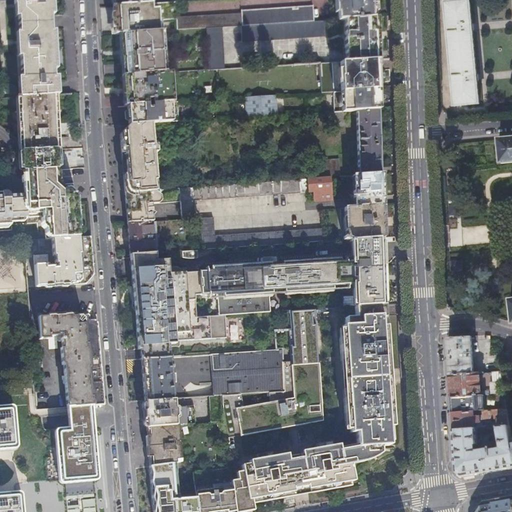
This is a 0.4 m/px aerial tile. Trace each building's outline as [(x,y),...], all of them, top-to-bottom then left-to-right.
[(17,0),(22,97),(53,96),(58,96),(58,87),(58,77),(54,77),(52,38),(50,2),(50,0),(17,0)] [(374,0),(336,0),(338,21),(344,20),(375,18),(375,5),(374,0)] [(470,2),(447,4),(448,15),(456,107),(479,104),(470,2)] [(113,7),(113,10),(112,10),(112,21),(113,35),(118,35),(161,32),(161,21),(176,19),(176,18),(175,3),(150,5),(113,7)] [(241,13),(241,15),(242,27),(313,22),(312,8),(241,13)] [(241,15),(176,18),(176,19),(177,31),(207,29),(222,28),(241,27),(242,27),(241,15)] [(345,62),(376,60),(376,35),(375,18),(344,20),(345,62)] [(242,27),(241,27),(242,43),(325,38),(324,22),(313,22),(242,27)] [(222,28),(207,29),(210,71),(224,70),(222,28)] [(121,76),(164,74),(161,32),(118,35),(119,55),(120,76),(121,76)] [(126,106),(172,103),(170,73),(164,74),(121,76),(122,91),(123,106),(126,106)] [(378,97),(377,90),(340,93),(340,95),(337,95),(338,110),(341,110),(341,113),(356,113),(378,111),(378,105),(382,103),(382,100),(382,98),(378,97)] [(22,97),(16,98),(16,100),(19,100),(22,153),(55,151),(54,126),(53,96),(22,97)] [(291,116),(290,96),(263,97),(264,118),(290,117),(290,116),(291,116)] [(172,103),(126,106),(127,112),(123,114),(123,116),(123,118),(127,119),(127,126),(149,125),(170,123),(170,120),(173,119),(172,103)] [(380,143),(378,111),(356,113),(358,177),(380,175),(381,175),(380,143)] [(126,224),(129,224),(152,222),(151,216),(153,214),(151,212),(150,206),(157,205),(159,202),(159,197),(155,193),(155,191),(152,155),(155,154),(154,147),(151,147),(149,125),(127,126),(119,135),(121,161),(125,214),(126,224)] [(511,163),(511,138),(498,140),(501,165),(511,163)] [(55,151),(22,153),(23,172),(24,172),(56,171),(56,163),(55,151)] [(306,167),(307,180),(311,180),(330,179),(342,178),(341,165),(306,167)] [(0,242),(24,242),(32,241),(44,241),(51,240),(72,239),(72,230),(71,210),(70,206),(70,195),(64,195),(57,184),(56,171),(24,172),(26,202),(14,202),(14,197),(9,198),(4,192),(0,192),(0,242)] [(380,175),(358,177),(357,177),(357,184),(356,184),(356,187),(357,187),(357,192),(353,192),(353,200),(358,200),(358,208),(381,206),(381,191),(380,175)] [(330,179),(311,180),(313,206),(332,205),(330,179)] [(180,203),(181,220),(194,220),(193,202),(307,194),(306,181),(179,189),(180,203)] [(179,189),(155,191),(155,193),(159,197),(159,202),(157,205),(180,203),(179,189)] [(455,205),(446,206),(446,218),(456,217),(455,205)] [(381,206),(358,208),(344,209),(345,238),(343,238),(343,241),(348,241),(381,239),(383,239),(382,222),(381,206)] [(212,218),(200,219),(202,251),(258,247),(301,244),(322,243),(321,230),(214,237),(212,218)] [(154,254),(157,254),(155,222),(152,222),(129,224),(126,224),(127,240),(129,255),(154,254)] [(92,254),(90,238),(72,239),(51,240),(53,257),(54,257),(54,265),(56,265),(56,269),(52,269),(52,268),(50,268),(50,263),(48,256),(33,257),(36,288),(62,286),(85,285),(93,276),(92,254)] [(268,295),(284,294),(284,296),(332,293),(332,287),(353,286),(353,307),(384,305),(382,277),(381,239),(348,241),(348,243),(351,243),(352,263),(339,264),(339,258),(291,261),(291,263),(258,266),(258,264),(211,267),(211,272),(205,272),(205,273),(198,274),(200,296),(216,295),(218,317),(224,316),(269,313),(268,295)] [(32,241),(24,242),(25,252),(33,251),(32,241)] [(44,241),(32,241),(33,251),(38,251),(38,246),(45,246),(44,241)] [(154,254),(129,255),(137,350),(140,350),(141,360),(168,358),(167,348),(178,348),(178,342),(225,339),(224,316),(218,317),(195,319),(194,297),(200,296),(198,274),(182,274),(182,271),(176,268),(167,268),(167,261),(155,261),(154,254)] [(352,305),(352,297),(342,297),(342,305),(352,305)] [(387,357),(385,334),(381,335),(380,318),(383,318),(384,318),(384,315),(384,305),(353,307),(354,317),(344,318),(344,325),(341,325),(342,329),(338,330),(338,337),(338,347),(339,360),(340,360),(341,369),(344,368),(344,372),(348,371),(349,386),(345,386),(346,390),(342,390),(342,397),(343,421),(344,421),(344,429),(348,429),(348,432),(354,432),(355,446),(338,449),(337,446),(329,448),(328,443),(321,444),(313,446),(314,450),(298,453),(299,456),(286,459),(285,456),(269,459),(268,454),(261,455),(253,457),(254,462),(246,463),(247,466),(239,468),(240,474),(234,475),(235,482),(229,483),(232,511),(251,511),(250,505),(258,503),(258,504),(281,500),(280,499),(288,498),(287,494),(292,493),(291,490),(305,487),(305,491),(310,490),(311,494),(319,492),(319,493),(342,489),(342,488),(349,487),(348,483),(353,482),(350,465),(357,464),(362,462),(369,459),(374,457),(373,446),(388,446),(386,418),(391,418),(389,394),(385,394),(384,384),(378,384),(378,377),(377,370),(383,369),(382,358),(387,357)] [(288,330),(289,350),(290,362),(281,363),(283,392),(267,393),(269,403),(241,407),(239,395),(220,396),(221,423),(223,437),(223,440),(239,437),(321,423),(317,366),(316,348),(314,317),(314,310),(289,312),(290,330),(288,330)] [(73,408),(92,407),(104,406),(100,361),(97,323),(95,321),(90,321),(89,319),(89,316),(88,315),(63,317),(38,318),(40,340),(48,340),(48,338),(56,337),(56,340),(60,340),(60,342),(61,342),(61,349),(60,349),(62,366),(63,366),(66,408),(73,407),(73,408)] [(275,331),(275,350),(284,350),(284,331),(275,331)] [(490,336),(475,337),(476,348),(490,347),(490,336)] [(449,358),(450,376),(474,375),(471,338),(448,339),(449,358)] [(280,350),(275,351),(209,355),(212,397),(220,396),(239,395),(267,393),(283,392),(281,363),(280,350)] [(168,366),(168,358),(141,360),(142,380),(144,402),(171,400),(169,383),(171,383),(171,374),(169,374),(169,370),(170,370),(170,366),(168,366)] [(495,383),(503,382),(502,373),(493,374),(495,383)] [(474,375),(450,376),(451,384),(452,394),(452,398),(481,396),(480,374),(474,375)] [(481,396),(452,398),(453,410),(453,415),(486,411),(485,395),(481,396)] [(143,412),(143,419),(141,421),(142,424),(142,426),(143,427),(145,427),(145,429),(175,427),(175,426),(177,426),(221,423),(220,396),(212,397),(171,400),(144,402),(144,404),(142,404),(141,406),(141,411),(143,412)] [(11,406),(0,406),(0,450),(14,450),(16,449),(17,448),(18,447),(18,446),(18,445),(15,409),(15,408),(14,407),(12,406),(11,406)] [(92,412),(92,407),(73,408),(73,407),(66,408),(66,409),(67,414),(67,422),(68,429),(57,430),(56,430),(55,431),(54,432),(54,433),(54,434),(58,482),(58,483),(59,485),(60,485),(61,486),(63,486),(94,483),(95,482),(96,481),(97,480),(97,479),(97,478),(92,412)] [(454,421),(454,428),(454,432),(509,427),(508,419),(506,410),(486,411),(453,415),(454,421)] [(180,464),(177,426),(175,426),(175,427),(145,429),(147,448),(148,467),(171,465),(175,464),(180,464)] [(455,446),(456,456),(457,467),(457,473),(463,478),(494,472),(511,468),(511,443),(511,440),(509,427),(454,432),(455,446)] [(171,465),(148,467),(152,511),(195,511),(195,506),(194,498),(174,499),(171,465)] [(204,472),(190,474),(192,486),(194,498),(195,506),(195,511),(232,511),(229,483),(227,469),(204,472)] [(0,511),(22,511),(22,495),(21,494),(20,493),(18,492),(16,492),(0,493),(0,511)] [(511,511),(511,498),(502,501),(482,504),(481,506),(479,509),(479,511),(511,511)]
